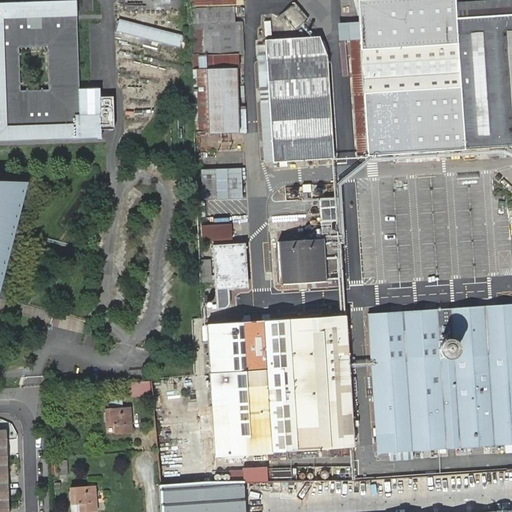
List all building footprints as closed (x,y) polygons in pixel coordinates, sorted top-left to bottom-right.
[(0,141),(101,138),(100,129),(113,128),(112,95),(99,96),(99,87),(78,88),(76,0),(0,2),(0,141)] [(377,0),(359,24),(360,38),(350,39),(358,155),(368,155),(368,156),(511,146),(511,0),(493,0),(455,3),(455,0),(377,0)] [(357,0),(359,12),(359,24),(377,0),(357,0)] [(296,28),(308,17),(295,3),(282,14),(296,28)] [(204,23),(234,21),(234,6),(192,8),(193,23),(204,23)] [(182,35),(118,19),(115,31),(179,46),(182,35)] [(242,21),(234,21),(204,23),(204,28),(204,32),(235,31),(236,54),(238,54),(244,53),(242,21)] [(194,69),(197,69),(200,69),(200,55),(205,55),(204,32),(204,28),(193,29),(194,69)] [(205,69),(208,130),(208,133),(219,133),(229,132),(240,131),(242,132),(247,132),(246,105),(239,106),(237,68),(239,68),(238,54),(236,54),(235,31),(204,32),(205,55),(200,55),(200,69),(205,69)] [(266,55),(258,55),(259,73),(260,89),(261,88),(268,88),(269,102),(262,102),(261,102),(264,162),(266,162),(273,162),(280,161),(333,158),(327,62),(327,55),(319,37),(265,40),(266,45),(266,55)] [(257,45),(258,55),(266,55),(266,45),(257,45)] [(331,62),(327,62),(333,158),(336,158),(331,62)] [(194,123),(195,131),(208,130),(205,69),(200,69),(197,69),(199,123),(194,123)] [(268,88),(261,88),(262,102),(269,102),(268,88)] [(242,167),(200,167),(200,198),(242,198),(242,167)] [(0,188),(0,247),(4,230),(13,191),(0,188)] [(321,238),(278,241),(280,284),(340,280),(335,198),(319,199),(319,205),(321,238)] [(202,224),(203,245),(209,244),(209,239),(231,238),(230,223),(202,224)] [(247,287),(244,244),(213,246),(217,309),(225,308),(228,305),(229,299),(228,288),(247,287)] [(211,282),(209,259),(200,260),(202,283),(211,282)] [(389,451),(412,449),(420,449),(456,447),(502,443),(511,442),(511,304),(400,311),(393,311),(390,312),(368,313),(368,315),(377,452),(389,451)] [(345,314),(205,323),(213,455),(353,447),(345,314)] [(151,394),(150,381),(129,382),(130,396),(151,394)] [(116,433),(132,432),(130,407),(114,408),(105,409),(106,425),(115,424),(116,433)] [(318,455),(318,448),(289,450),(289,456),(318,455)] [(348,455),(347,448),(329,449),(330,456),(348,455)] [(413,459),(412,449),(389,451),(390,460),(413,459)] [(320,476),(321,477),(322,478),(324,479),(325,479),(328,478),(328,477),(329,475),(328,472),(326,470),(324,470),(322,471),(320,473),(320,476)] [(337,475),(338,477),(338,478),(339,478),(341,479),(344,477),(345,474),(344,471),(343,470),(340,470),(338,471),(337,473),(337,475)] [(231,471),(231,481),(242,481),(244,481),(244,471),(231,471)] [(244,511),(244,500),(242,481),(231,481),(217,482),(204,482),(159,485),(161,511),(244,511)] [(80,511),(96,511),(95,486),(79,487),(70,488),(71,504),(80,503),(80,511)]
